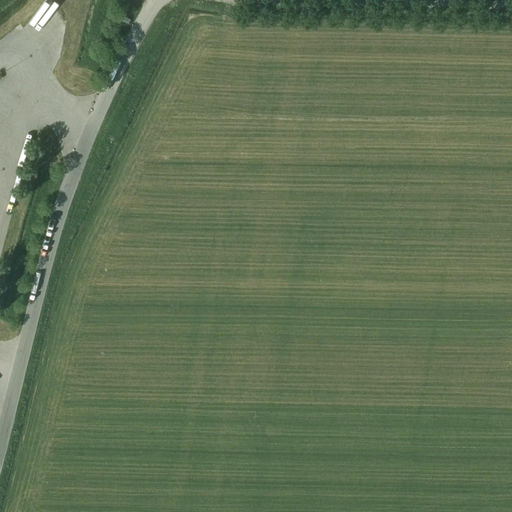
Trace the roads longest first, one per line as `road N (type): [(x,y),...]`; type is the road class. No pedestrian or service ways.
road 1 (unclassified): [(0,442),(74,172),(156,0)]
road 2 (unclassified): [(511,5),(255,0)]
